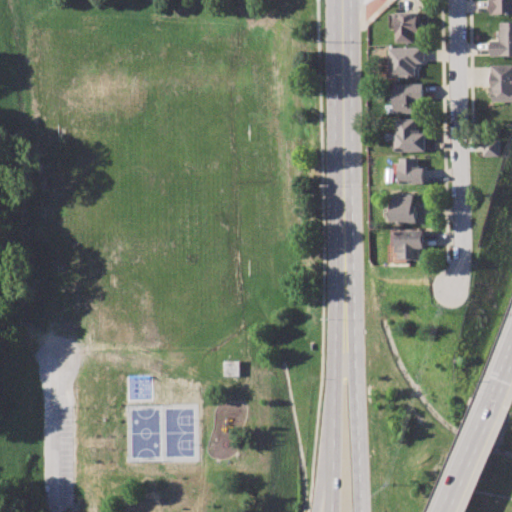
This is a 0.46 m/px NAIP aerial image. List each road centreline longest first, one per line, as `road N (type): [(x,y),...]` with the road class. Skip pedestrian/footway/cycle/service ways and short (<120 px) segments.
road 1 (primary): [(360,511),(346,0)]
road 2 (primary): [(340,0),(332,478)]
road 3 (residential): [(456,0),(462,256),(451,288)]
road 4 (residential): [(55,362),(55,511)]
